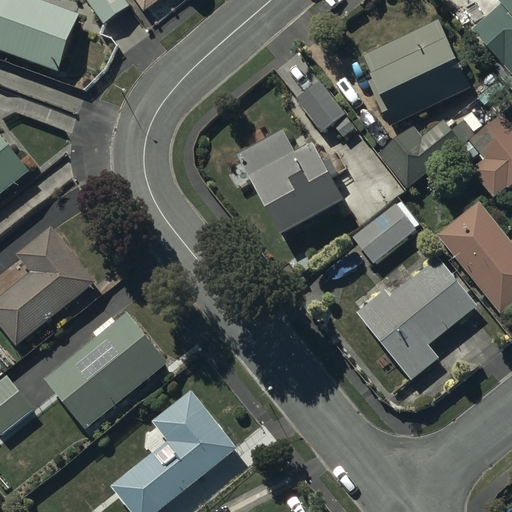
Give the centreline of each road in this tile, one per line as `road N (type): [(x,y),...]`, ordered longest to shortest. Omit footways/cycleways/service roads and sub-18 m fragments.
road 1 (residential): [(394,501),(148,187),(149,124),(169,90),(278,0)]
road 2 (residential): [(511,408),(394,501)]
